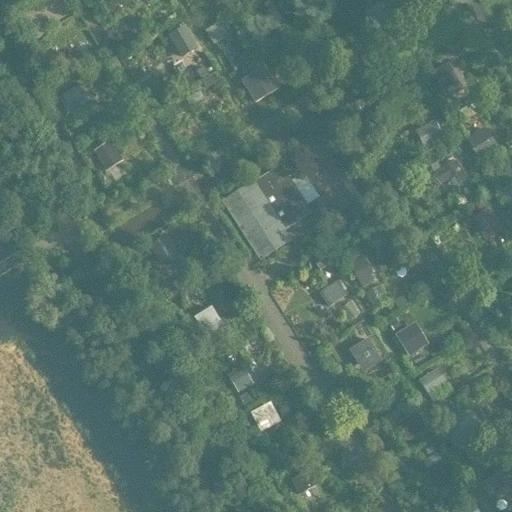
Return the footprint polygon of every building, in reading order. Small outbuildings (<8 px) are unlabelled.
[(229,37),(221,24),(206,34),(214,46),(229,37)] [(196,50),(184,30),(171,38),(183,58),(196,50)] [(460,84),(449,65),(433,75),(444,93),(460,84)] [(272,94),(261,76),(242,87),(253,105),(272,94)] [(233,106),(222,85),(207,94),(218,114),(233,106)] [(85,104),(76,89),(63,98),(71,112),(85,104)] [(445,140),(436,123),(417,134),(426,150),(445,140)] [(495,148),(483,129),(468,139),(480,158),(495,148)] [(115,162),(105,145),(90,153),(101,171),(115,162)] [(469,181),(457,163),(435,177),(441,187),(450,182),(455,191),(469,181)] [(283,233),(312,215),(294,186),(281,167),(263,179),(225,203),(261,261),(290,243),(283,233)] [(511,188),(503,194),(511,208),(511,188)] [(499,230),(487,210),(473,218),(486,238),(499,230)] [(180,260),(168,240),(150,251),(163,271),(180,260)] [(378,280),(372,270),(376,267),(367,252),(349,262),(363,288),(378,280)] [(347,296),(338,282),(320,294),(329,308),(347,296)] [(211,330),(200,314),(194,318),(204,335),(211,330)] [(381,354),(372,338),(356,347),(366,364),(381,354)] [(393,349),(401,362),(416,353),(408,340),(393,349)] [(254,383),(243,366),(229,375),(240,392),(254,383)] [(438,390),(448,384),(439,370),(421,382),(435,403),(443,397),(438,390)] [(253,415),(261,429),(276,420),(268,406),(253,415)] [(473,413),(454,426),(465,442),(484,428),(473,413)] [(429,430),(419,414),(399,426),(408,442),(429,430)] [(453,483),(442,465),(426,474),(437,492),(453,483)] [(484,478),(492,492),(506,484),(497,470),(484,478)] [(294,486),(300,496),(314,488),(308,478),(294,486)] [(477,511),(472,503),(457,511),(477,511)]
